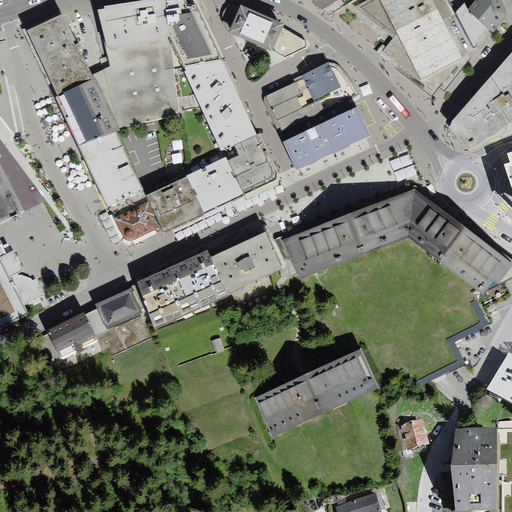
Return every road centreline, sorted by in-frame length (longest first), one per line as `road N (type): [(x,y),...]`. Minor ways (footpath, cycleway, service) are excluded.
road 1 (residential): [(116,266),(29,96),(8,13)]
road 2 (residential): [(511,327),(434,459),(423,511)]
road 3 (residential): [(294,195),(137,265),(116,266)]
road 4 (residential): [(423,133),(294,195)]
road 5 (residential): [(116,266),(106,281),(0,344)]
road 6 (residential): [(511,33),(423,133)]
road 7 (secondary): [(338,42),(423,133)]
